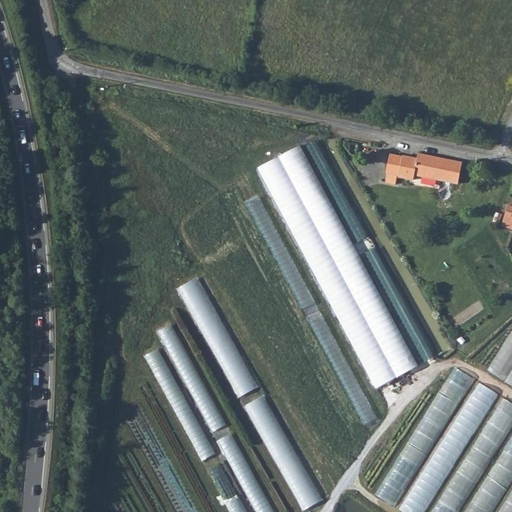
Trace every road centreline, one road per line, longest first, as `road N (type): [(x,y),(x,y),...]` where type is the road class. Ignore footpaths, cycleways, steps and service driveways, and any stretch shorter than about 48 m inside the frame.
road 1 (unclassified): [(44,0),(63,64),(511,160)]
road 2 (trunk): [(30,511),(39,268),(26,150),(0,37)]
